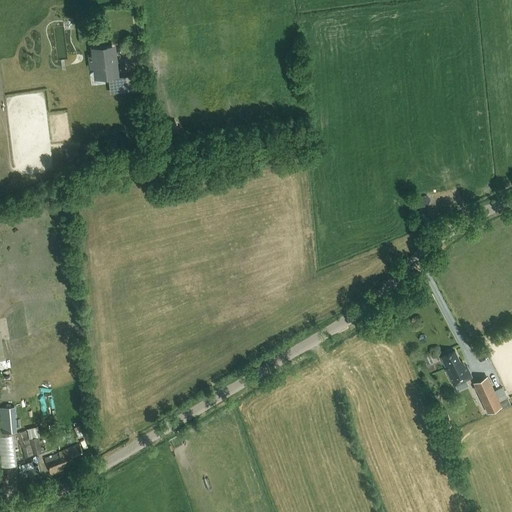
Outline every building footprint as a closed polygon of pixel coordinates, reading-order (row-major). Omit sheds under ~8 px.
[(118,75),(114,45),(91,47),(92,55),(87,56),(89,68),(93,68),(94,78),(118,75)] [(107,78),(109,93),(135,90),(133,75),(107,78)] [(177,119),(165,120),(166,131),(178,130),(177,119)] [(78,157),(77,146),(64,148),(65,158),(78,157)] [(453,386),(472,377),(466,365),(464,366),(462,360),(460,361),(455,350),(454,351),(455,351),(441,357),(446,368),(445,369),(453,386)] [(482,404),(486,413),(500,406),(501,409),(508,406),(508,405),(505,399),(503,399),(498,402),(486,376),(472,382),(482,404)] [(15,406),(0,407),(0,416),(2,433),(17,431),(15,406)] [(83,435),(79,425),(74,427),(78,438),(83,435)] [(28,439),(27,433),(26,430),(22,431),(18,432),(21,447),(22,447),(24,457),(45,452),(41,436),(28,439)] [(73,458),(83,453),(79,443),(69,448),(69,449),(57,454),(44,458),(51,475),(64,469),(62,465),(74,460),(73,458)]
